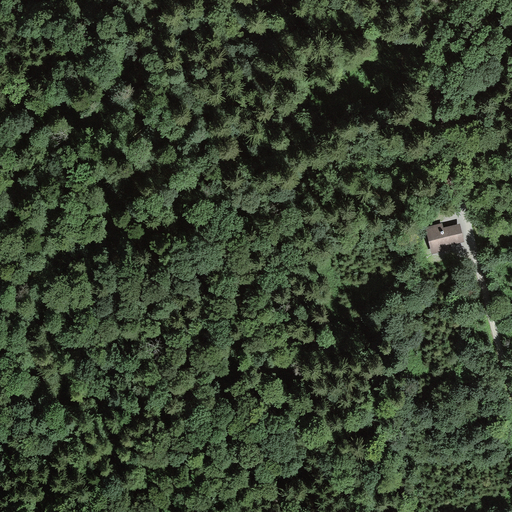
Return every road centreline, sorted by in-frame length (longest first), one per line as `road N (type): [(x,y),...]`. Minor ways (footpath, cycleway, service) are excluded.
road 1 (track): [(412,0),(511,388)]
road 2 (track): [(210,189),(511,157)]
road 3 (track): [(99,511),(53,401),(0,308)]
